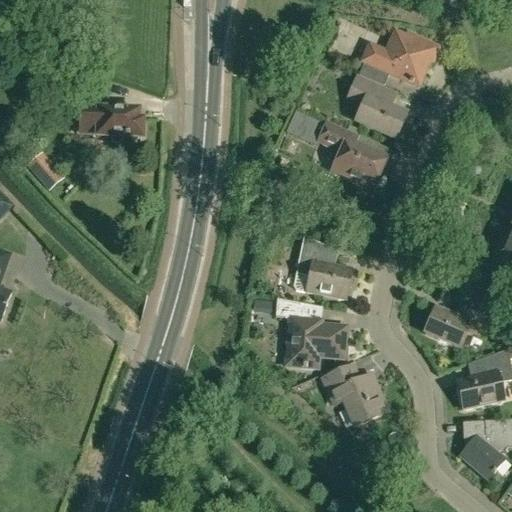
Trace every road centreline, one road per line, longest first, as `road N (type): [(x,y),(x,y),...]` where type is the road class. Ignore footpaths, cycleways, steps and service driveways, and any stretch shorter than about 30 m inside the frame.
road 1 (residential): [(511,82),(457,102),(444,115),(379,312),(422,388),(428,463),(474,511)]
road 2 (secondary): [(107,511),(188,259),(208,88)]
